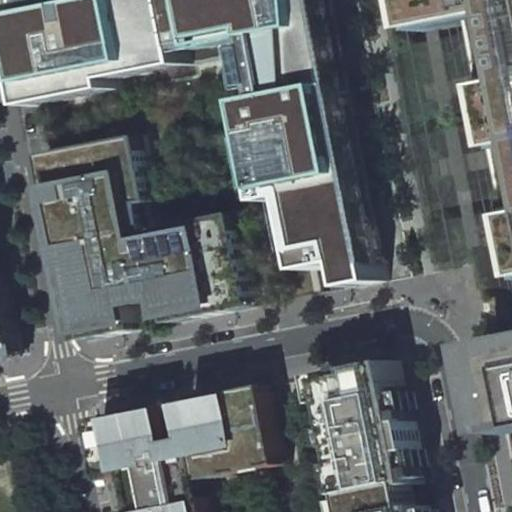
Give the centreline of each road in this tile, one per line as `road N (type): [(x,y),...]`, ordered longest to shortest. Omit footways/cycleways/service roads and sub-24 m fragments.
road 1 (residential): [(481,511),(450,358),(440,337),(419,322),(68,387)]
road 2 (residential): [(68,387),(0,43)]
road 3 (residential): [(68,387),(91,511)]
